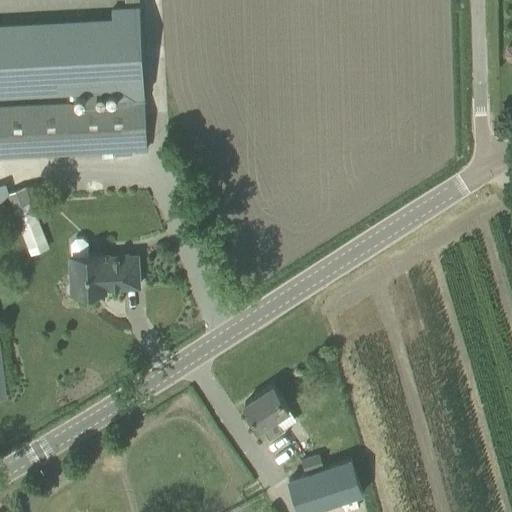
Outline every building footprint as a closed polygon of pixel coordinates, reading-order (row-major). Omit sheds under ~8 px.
[(0,91),(124,85),(125,101),(145,100),(139,0),(0,0),(0,9),(122,3),(123,14),(0,20),(0,91)] [(145,100),(125,101),(0,107),(0,155),(148,148),(145,100)] [(25,187),(8,195),(31,254),(49,247),(37,216),(25,187)] [(104,253),(88,254),(88,241),(83,236),(76,237),(71,242),(72,255),(70,255),(72,291),(106,290),(106,287),(139,285),(137,254),(104,256),(104,253)] [(222,244),(211,249),(216,260),(227,256),(222,244)] [(290,408),(273,384),(245,403),(270,440),(283,432),(275,418),(290,408)] [(320,452),(301,458),(306,471),(324,465),(320,452)] [(299,511),(303,511),(364,492),(352,456),(324,465),(306,471),(288,477),(299,511)]
